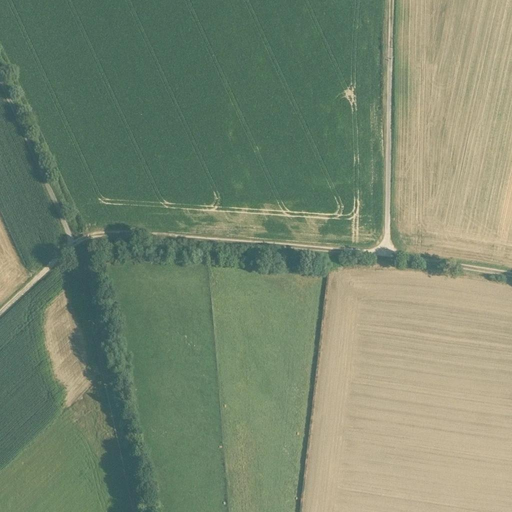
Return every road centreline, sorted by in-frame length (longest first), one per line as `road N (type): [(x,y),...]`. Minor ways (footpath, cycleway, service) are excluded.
road 1 (track): [(511,282),(393,262),(154,243),(99,242),(79,254)]
road 2 (track): [(79,254),(141,511)]
road 3 (track): [(393,262),(397,0)]
road 4 (track): [(0,71),(79,254)]
